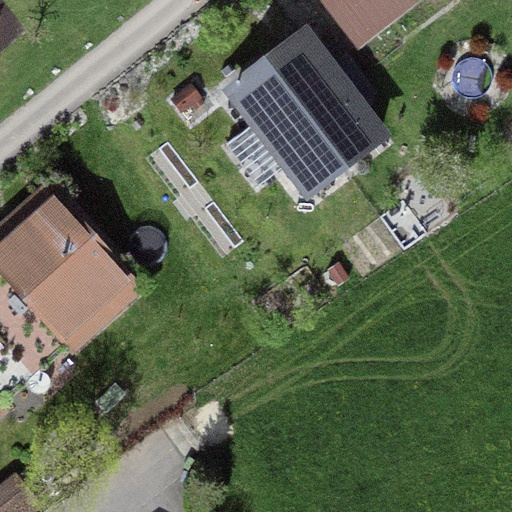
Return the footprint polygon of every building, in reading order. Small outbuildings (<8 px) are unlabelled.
[(329,0),(362,45),(424,0),(329,0)] [(377,142),(302,37),(224,93),(299,197),(377,142)] [(141,299),(57,203),(0,252),(0,345),(38,389),(141,299)] [(0,422),(38,389),(0,345),(0,422)] [(0,511),(36,511),(42,508),(18,477),(0,491),(0,511)]
